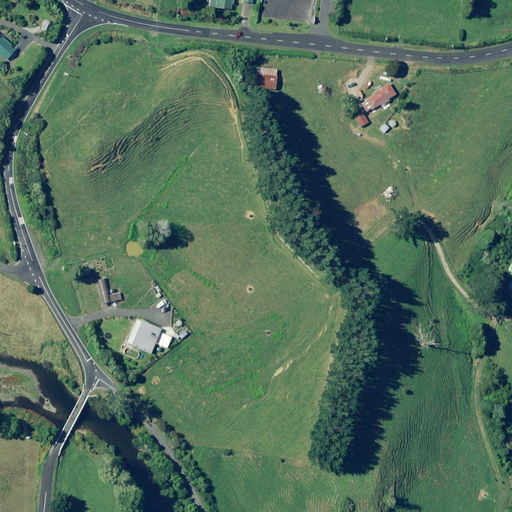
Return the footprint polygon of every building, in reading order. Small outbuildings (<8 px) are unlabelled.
[(209,0),(209,3),(209,7),(232,10),(232,0),(209,0)] [(0,54),(7,61),(17,48),(0,33),(0,54)] [(278,69),(256,67),(254,88),(276,90),(278,69)] [(372,95),(358,104),(364,113),(372,108),(373,110),(374,109),(375,111),(390,101),(388,99),(396,95),(388,83),(371,94),(372,95)] [(366,123),(362,115),(355,118),(359,126),(366,123)] [(384,133),(389,128),(384,123),(379,129),(384,133)] [(157,287),(152,290),(158,297),(162,294),(157,287)] [(161,329),(141,321),(137,331),(134,330),(132,335),(135,337),(131,346),(151,354),(161,329)]
